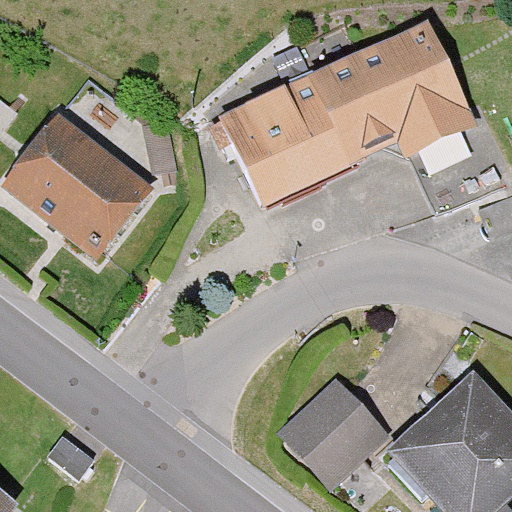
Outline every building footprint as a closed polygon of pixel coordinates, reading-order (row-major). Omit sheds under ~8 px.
[(510,186),(442,38),(224,137),(264,225),(397,164),(424,225),(510,186)] [(0,141),(15,121),(0,110),(0,141)] [(5,201),(101,274),(154,204),(57,131),(5,201)] [(511,511),(511,433),(472,395),(396,473),(435,511),(511,511)] [(284,448),(331,500),(388,450),(341,397),(284,448)] [(0,511),(19,511),(0,497),(0,511)]
